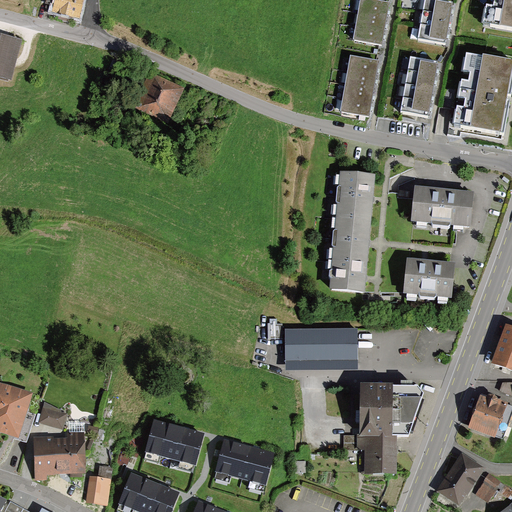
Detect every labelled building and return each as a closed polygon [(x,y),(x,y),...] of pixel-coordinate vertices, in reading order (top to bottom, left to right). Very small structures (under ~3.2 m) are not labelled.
[(78,20),(82,2),(74,0),(56,0),(53,14),(78,20)] [(511,0),(498,0),(495,28),(511,31),(511,0)] [(360,2),(354,42),(381,47),(387,6),(360,2)] [(451,9),(425,5),(419,41),(445,45),(451,9)] [(0,79),(5,81),(16,39),(0,35),(0,79)] [(350,60),(342,112),(368,117),(377,65),(350,60)] [(466,132),(501,138),(511,75),(511,65),(478,60),(466,132)] [(435,69),(410,65),(403,113),(428,117),(435,69)] [(137,104),(163,116),(177,87),(151,74),(137,104)] [(361,293),(370,173),(338,171),(330,291),(361,293)] [(412,223),(466,227),(469,195),(415,191),(412,223)] [(404,294),(448,297),(451,263),(406,259),(404,294)] [(511,325),(506,323),(493,365),(511,371),(511,325)] [(357,363),(357,331),(286,331),(286,364),(357,363)] [(0,431),(18,437),(32,393),(0,382),(0,431)] [(364,472),(397,472),(397,461),(397,435),(409,435),(424,394),(417,384),(393,385),(393,382),(359,382),(359,433),(357,433),(357,436),(357,450),(364,450),(364,472)] [(501,391),(511,396),(511,382),(502,382),(501,391)] [(470,428),(498,438),(508,408),(480,398),(470,428)] [(68,414),(60,412),(61,410),(45,402),(39,423),(63,430),(68,414)] [(206,434),(154,420),(145,452),(147,453),(145,459),(158,462),(160,455),(181,461),(179,468),(193,472),(195,465),(197,466),(206,434)] [(46,474),(86,473),(84,432),(66,433),(66,438),(53,439),(53,436),(34,437),(36,481),(47,480),(46,474)] [(357,450),(357,436),(344,436),(344,450),(357,450)] [(275,452),(225,439),(216,471),(217,472),(215,478),(229,482),(231,475),(252,481),(250,488),(263,492),(265,484),(266,484),(275,452)] [(439,493),(458,506),(480,472),(462,459),(439,493)] [(87,502),(107,505),(112,468),(100,466),(98,476),(91,475),(87,502)] [(172,511),(181,493),(131,472),(117,504),(119,505),(116,511),(117,511),(132,511),(133,510),(137,511),(172,511)] [(474,496),(486,502),(495,485),(484,479),(474,496)] [(498,491),(510,497),(511,493),(511,491),(501,485),(498,491)] [(30,511),(11,501),(5,511),(30,511)] [(225,511),(200,502),(195,511),(225,511)]
